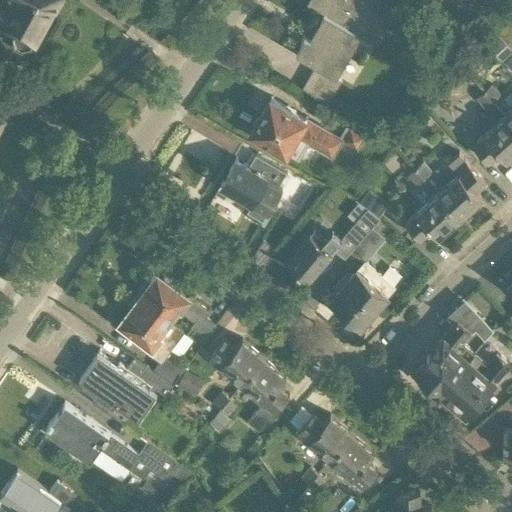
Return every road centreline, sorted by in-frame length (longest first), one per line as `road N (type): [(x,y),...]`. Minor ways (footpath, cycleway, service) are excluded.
road 1 (residential): [(354,373),(121,174)]
road 2 (residential): [(0,348),(121,174)]
road 3 (residential): [(511,231),(354,373)]
road 4 (residential): [(121,174),(241,0)]
road 5 (residential): [(502,511),(481,482),(354,373)]
